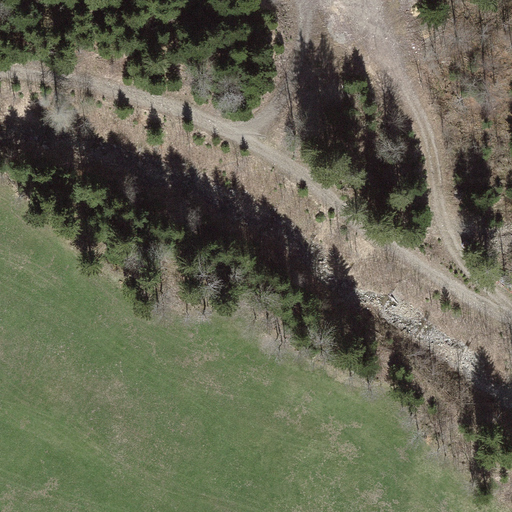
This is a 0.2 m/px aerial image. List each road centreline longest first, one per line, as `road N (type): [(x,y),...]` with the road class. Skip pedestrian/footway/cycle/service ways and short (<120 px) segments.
road 1 (track): [(511,321),(406,261),(264,146),(107,86),(0,72)]
road 2 (track): [(506,319),(445,209),(377,0)]
road 3 (track): [(328,0),(264,146)]
